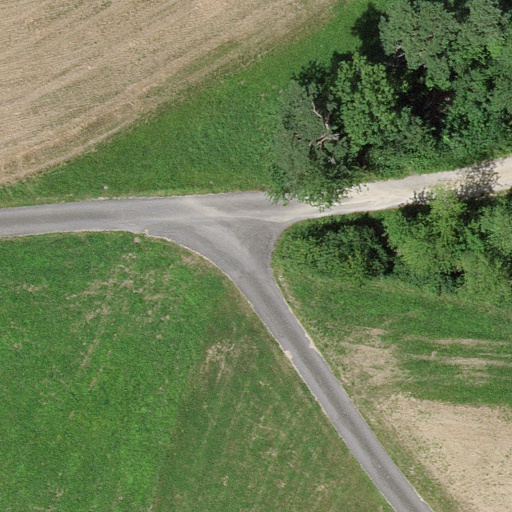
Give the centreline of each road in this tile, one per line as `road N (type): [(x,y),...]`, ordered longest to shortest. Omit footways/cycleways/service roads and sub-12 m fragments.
road 1 (track): [(0,229),(209,223),(332,417),(412,511)]
road 2 (track): [(511,173),(209,223)]
